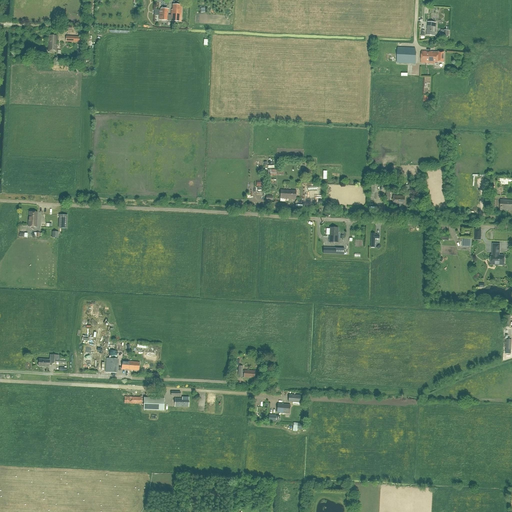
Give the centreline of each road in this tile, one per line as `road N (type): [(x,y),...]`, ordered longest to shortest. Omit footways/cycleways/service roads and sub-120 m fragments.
road 1 (track): [(511,228),(0,199)]
road 2 (track): [(276,395),(0,381)]
road 3 (track): [(0,371),(229,382)]
road 4 (track): [(511,218),(283,205)]
